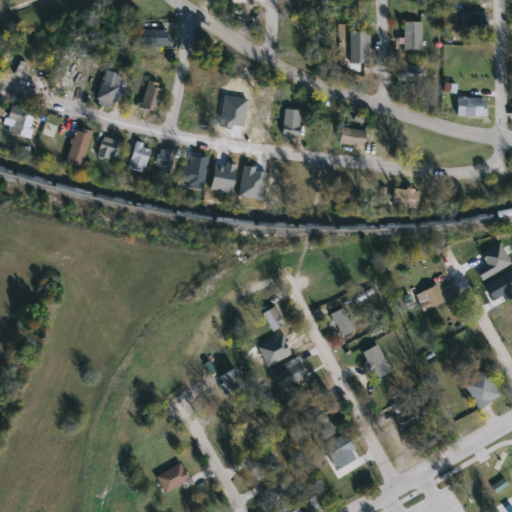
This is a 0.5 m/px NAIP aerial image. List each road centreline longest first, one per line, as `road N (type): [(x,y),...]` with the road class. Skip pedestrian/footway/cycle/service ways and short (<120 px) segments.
road 1 (residential): [(502,137),(478,167),(389,166),(168,136),(0,86)]
road 2 (residential): [(173,0),(334,93),(424,123),(511,138)]
road 3 (residential): [(290,288),(396,488)]
road 4 (residential): [(354,511),(511,419)]
road 5 (residential): [(168,136),(185,60),(173,0)]
road 6 (residential): [(498,0),(502,137)]
road 7 (residential): [(450,259),(511,376)]
road 8 (residential): [(185,407),(244,511)]
